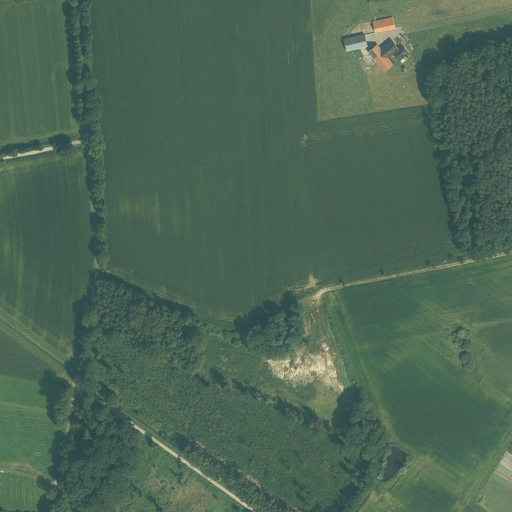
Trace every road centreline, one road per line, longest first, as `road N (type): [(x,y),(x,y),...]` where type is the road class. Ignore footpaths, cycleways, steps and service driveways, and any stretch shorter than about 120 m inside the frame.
road 1 (unclassified): [(54,511),(99,267),(77,0)]
road 2 (track): [(76,385),(252,511)]
